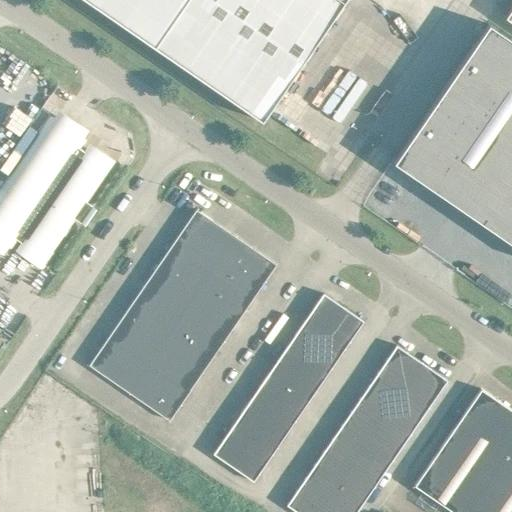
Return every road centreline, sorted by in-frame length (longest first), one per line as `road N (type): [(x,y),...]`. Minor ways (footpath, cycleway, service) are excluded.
road 1 (unknown): [(179,436),(89,377),(78,365),(73,335),(181,190),(209,191),(297,255)]
road 2 (unclassified): [(511,344),(184,122)]
road 3 (unclassified): [(0,378),(184,122)]
road 4 (unknown): [(378,310),(252,489),(225,487),(179,436)]
road 5 (unknown): [(328,220),(472,0)]
road 6 (unknown): [(297,255),(179,436)]
road 7 (unclassified): [(184,122),(6,0)]
